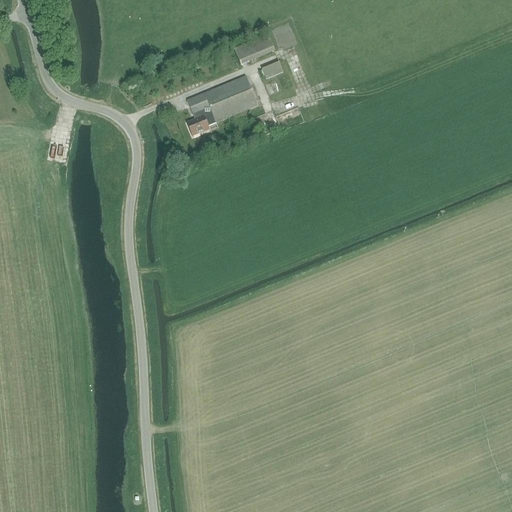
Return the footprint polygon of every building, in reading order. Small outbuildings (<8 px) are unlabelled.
[(234,50),(240,66),(274,52),(268,36),(234,50)] [(262,70),(266,81),(283,73),(279,63),(262,70)] [(187,102),(189,108),(194,120),(186,124),(191,138),(209,129),(208,127),(258,107),(246,78),(187,102)] [(282,122),(303,115),(299,103),(278,111),(282,122)] [(275,109),(264,110),(265,120),(275,119),(275,109)]
